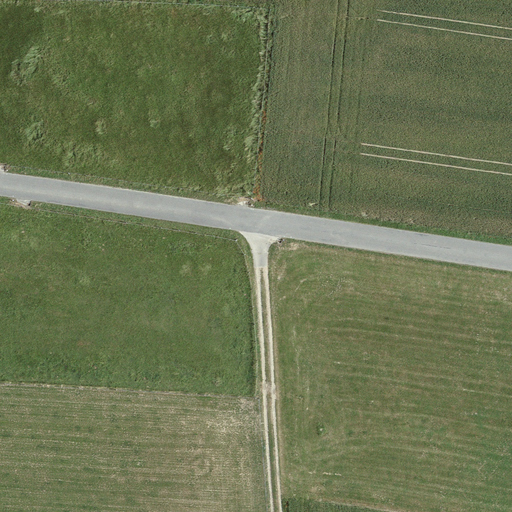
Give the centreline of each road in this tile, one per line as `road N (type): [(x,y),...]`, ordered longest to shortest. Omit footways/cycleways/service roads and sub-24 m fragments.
road 1 (tertiary): [(0,190),(511,261)]
road 2 (track): [(251,226),(274,511)]
